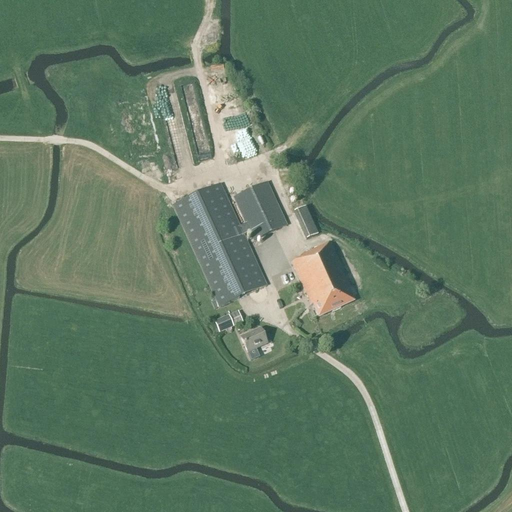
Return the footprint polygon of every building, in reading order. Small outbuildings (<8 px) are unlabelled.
[(184,83),(197,151),(208,150),(195,81),(184,83)] [(253,241),(286,226),(266,184),(233,199),(245,224),(239,227),(220,185),(172,207),(219,308),(266,287),(243,236),(249,233),(253,241)] [(306,240),(318,235),(305,208),(294,213),(306,240)] [(311,306),(313,305),(347,290),(349,288),(328,244),(299,259),(300,260),(291,264),(311,306)] [(352,301),(347,290),(313,305),(319,317),(331,311),(332,312),(340,309),(340,307),(352,301)] [(228,316),(214,323),(217,330),(219,334),(233,328),(228,316)] [(247,353),(267,344),(260,330),(240,339),(247,353)]
